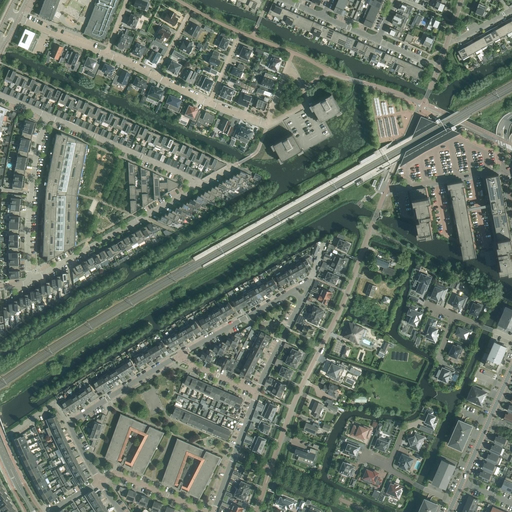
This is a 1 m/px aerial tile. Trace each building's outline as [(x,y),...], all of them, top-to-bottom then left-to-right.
[(51,20),(51,21),(59,0),(44,0),(38,15),(51,20)] [(96,0),(94,5),(95,5),(86,27),(83,34),(102,41),(102,40),(102,39),(104,39),(104,40),(114,13),(118,4),(117,4),(119,0),(96,0)] [(139,0),(135,0),(133,6),(144,10),(147,3),(148,3),(149,0),(142,0),(142,1),(139,0)] [(255,8),(259,10),(263,0),(254,0),(251,8),(255,9),(255,8)] [(374,1),(372,0),(370,0),(369,4),(380,9),(382,4),(374,1)] [(443,11),(448,1),(445,0),(441,0),(441,2),(437,0),(433,8),(439,10),(439,9),(443,11)] [(336,6),(344,10),(346,5),(338,2),(336,6)] [(276,5),(272,3),(268,13),(275,17),(279,8),(275,6),(275,5),(276,5)] [(479,3),(477,9),(476,13),(486,18),(488,12),(485,11),(487,7),(479,3)] [(380,9),(369,4),(367,9),(377,14),(380,9)] [(398,10),(403,12),(410,15),(413,7),(413,8),(413,7),(406,4),(406,5),(407,5),(406,7),(400,4),(398,10)] [(334,11),(341,15),(344,10),(336,6),(334,11)] [(283,9),(279,8),(275,17),(282,20),(286,9),(283,8),(283,9)] [(289,11),(290,11),(286,9),(282,20),(285,21),(285,22),(288,24),(293,14),(289,12),(289,11)] [(377,14),(367,9),(365,14),(375,18),(377,14)] [(175,17),(176,14),(169,10),(163,20),(174,26),(178,19),(175,17)] [(133,15),(131,14),(127,25),(134,28),(135,27),(136,26),(137,24),(136,23),(138,18),(141,18),(142,15),(134,12),(133,15)] [(396,13),(394,18),(403,22),(406,17),(408,18),(410,15),(403,12),(402,15),(396,13)] [(297,15),(293,14),(288,24),(292,25),(292,24),(296,26),(300,15),(297,14),(297,15)] [(375,18),(365,14),(363,18),(373,23),(375,18)] [(303,17),(300,15),(296,26),(303,29),(306,20),(302,18),(303,17)] [(438,28),(441,22),(437,20),(432,17),(428,25),(434,28),(435,27),(438,28)] [(361,23),(371,28),(373,23),(363,18),(361,23)] [(403,22),(394,18),(392,24),(397,26),(396,29),(402,32),(406,23),(403,22)] [(311,21),(310,21),(306,20),(303,29),(309,32),(314,21),(310,20),(311,21)] [(504,22),(505,25),(502,26),(507,35),(506,34),(511,31),(511,29),(507,20),(504,22)] [(316,23),(317,23),(314,21),(309,32),(313,33),(312,34),(316,36),(320,26),(316,24),(316,23)] [(199,27),(193,23),(188,33),(194,37),(199,27)] [(158,34),(155,41),(161,44),(164,37),(167,39),(167,38),(169,38),(170,36),(169,35),(171,32),(168,31),(168,30),(168,29),(168,27),(163,24),(161,27),(157,34),(158,34)] [(325,27),(324,27),(320,26),(316,36),(319,37),(320,36),(323,38),(328,27),(324,26),(325,27)] [(499,28),(497,26),(494,27),(500,38),(501,38),(500,37),(506,35),(507,35),(502,26),(499,28)] [(331,29),(328,27),(323,38),(330,41),(334,32),(330,30),(330,29),(331,29)] [(392,36),(392,37),(399,40),(399,39),(402,32),(396,29),(390,27),(388,32),(394,35),(393,37),(392,36)] [(491,29),(493,32),(489,33),(494,42),(494,41),(500,38),(494,27),(491,29)] [(25,29),(18,45),(32,52),(37,41),(36,40),(38,35),(25,29)] [(338,33),(334,32),(330,41),(337,44),(341,33),(338,32),(338,33)] [(118,44),(117,46),(118,48),(120,48),(122,48),(123,46),(129,49),(133,37),(127,35),(124,34),(123,33),(121,37),(120,37),(118,44)] [(228,36),(221,33),(219,39),(221,40),(218,47),(220,48),(220,49),(220,50),(221,51),(222,50),(223,50),(223,49),(225,50),(229,40),(227,39),(228,36)] [(344,35),(345,35),(341,33),(337,44),(344,46),(348,38),(344,36),(344,35)] [(422,44),(430,48),(432,42),(431,42),(433,38),(423,33),(421,39),(424,40),(422,44)] [(486,35),(485,33),(482,34),(488,45),(488,44),(494,42),(489,33),(486,35)] [(479,36),(480,39),(477,40),(482,49),(481,48),(488,45),(482,34),(479,36)] [(352,39),(348,38),(344,46),(351,50),(355,39),(352,38),(352,39)] [(358,41),(355,39),(351,50),(358,52),(361,44),(357,42),(358,41)] [(183,42),(179,49),(188,54),(192,47),(191,46),(192,43),(186,40),(185,43),(183,42)] [(474,42),(472,40),(469,42),(475,52),(475,51),(481,49),(482,49),(477,40),(474,42)] [(469,55),(475,52),(469,42),(466,43),(468,46),(464,48),(469,56),(469,55)] [(141,53),(145,55),(148,49),(144,47),(137,43),(137,44),(136,46),(134,45),(132,50),(134,51),(133,53),(132,53),(136,55),(139,56),(140,56),(141,53)] [(366,45),(365,45),(361,44),(358,52),(364,55),(369,45),(365,44),(366,45)] [(58,59),(63,48),(55,45),(50,56),(58,59)] [(372,47),(369,45),(364,55),(371,58),(375,50),(371,48),(371,47),(372,47)] [(240,60),(247,63),(249,59),(248,59),(251,51),(252,51),(244,47),(240,56),(241,57),(240,60)] [(462,58),(469,56),(464,48),(458,51),(459,54),(457,55),(459,61),(463,59),(462,58)] [(380,51),(379,51),(375,50),(371,58),(378,61),(382,51),(379,50),(380,51)] [(67,52),(64,59),(68,60),(67,62),(68,62),(68,63),(68,64),(69,65),(70,65),(71,64),(75,66),(74,67),(77,68),(80,62),(77,61),(80,55),(76,53),(76,52),(75,51),(74,51),(73,51),(72,51),(71,51),(71,53),(67,52)] [(158,54),(158,53),(155,52),(152,51),(148,59),(150,61),(153,63),(153,62),(155,64),(160,55),(158,54)] [(210,57),(208,63),(217,67),(220,61),(217,59),(219,54),(213,51),(211,57),(210,57)] [(386,53),(382,51),(378,61),(385,64),(389,56),(385,54),(385,53),(386,53)] [(273,54),(268,67),(274,70),(274,71),(276,71),(277,71),(278,71),(280,67),(279,67),(281,61),(279,60),(280,57),(273,54)] [(393,57),(389,56),(385,64),(392,67),(396,57),(393,56),(393,57)] [(98,65),(96,64),(95,63),(96,61),(88,57),(85,64),(84,67),(83,68),(89,70),(87,75),(93,77),(98,65)] [(399,59),(400,59),(396,57),(392,67),(395,69),(395,70),(398,72),(403,62),(399,60),(399,59)] [(175,74),(176,74),(181,65),(172,61),(171,62),(170,64),(168,67),(166,70),(169,71),(172,72),(175,74)] [(407,63),(403,62),(398,72),(402,73),(402,72),(406,73),(410,63),(407,62),(407,63)] [(232,71),(231,73),(232,75),(233,75),(234,75),(240,77),(243,71),(245,66),(239,63),(237,68),(234,67),(233,70),(232,71)] [(413,65),(410,63),(406,73),(412,76),(416,68),(412,66),(413,65)] [(105,64),(101,71),(107,74),(106,77),(112,80),(116,71),(113,70),(114,68),(105,64)] [(421,69),(420,69),(416,68),(412,76),(420,80),(424,70),(420,68),(421,69)] [(197,73),(191,70),(191,71),(186,69),(182,78),(189,82),(190,79),(194,80),(197,73)] [(9,70),(5,79),(11,82),(15,72),(15,73),(16,72),(13,70),(12,71),(9,70)] [(123,86),(124,86),(124,84),(125,85),(130,74),(123,71),(120,77),(116,75),(112,83),(117,85),(118,82),(119,82),(118,83),(118,84),(123,86)] [(15,83),(18,85),(18,84),(17,84),(21,75),(19,74),(15,73),(15,72),(11,82),(15,83)] [(273,86),(274,83),(273,83),(274,80),(272,80),(272,77),(271,77),(272,75),(265,73),(261,85),(271,88),(272,86),(273,86)] [(17,84),(18,84),(21,86),(24,88),(24,87),(28,78),(25,77),(21,75),(17,84)] [(205,91),(206,91),(207,90),(208,91),(213,81),(205,78),(202,76),(200,79),(199,81),(198,83),(198,84),(199,84),(199,85),(200,84),(202,85),(201,87),(204,89),(204,90),(204,91),(205,91)] [(133,84),(143,89),(140,94),(144,95),(148,86),(144,85),(146,81),(136,77),(133,84)] [(35,80),(32,79),(31,80),(28,78),(24,87),(30,90),(34,81),(35,80)] [(34,91),(33,92),(37,93),(36,93),(40,83),(38,82),(34,81),(30,90),(34,91)] [(47,86),(44,84),(44,85),(40,83),(36,93),(37,93),(43,95),(47,86)] [(46,97),(49,99),(49,98),(53,89),(51,88),(47,86),(43,95),(46,97)] [(147,98),(158,102),(159,101),(162,102),(164,96),(161,95),(163,91),(160,90),(160,89),(155,87),(154,88),(151,86),(147,98)] [(234,90),(224,86),(220,96),(230,100),(232,95),(234,96),(236,91),(234,90)] [(49,98),(56,101),(60,91),(57,90),(57,91),(53,89),(49,98)] [(62,93),(58,102),(64,105),(68,96),(69,95),(66,94),(65,94),(62,93)] [(242,93),(239,99),(238,99),(236,103),(247,107),(248,104),(251,105),(251,106),(254,99),(251,98),(251,96),(242,93)] [(341,110),(332,94),(326,98),(326,99),(315,105),(323,119),(334,113),(335,114),(336,113),(337,115),(343,112),(341,110)] [(178,105),(181,100),(177,99),(178,98),(173,96),(173,97),(169,95),(164,107),(179,113),(182,107),(178,105)] [(68,107),(71,108),(75,98),(74,98),(72,97),(68,96),(64,105),(68,106),(68,107)] [(255,98),(253,104),(257,105),(255,108),(260,110),(261,109),(262,109),(262,110),(263,110),(264,111),(265,110),(265,109),(265,108),(266,108),(268,103),(267,102),(269,99),(265,97),(264,101),(255,98)] [(81,100),(78,99),(78,100),(75,98),(71,108),(77,110),(81,101),(81,100)] [(88,103),(85,102),(84,103),(81,101),(77,110),(83,113),(87,104),(88,103)] [(87,115),(90,116),(94,107),(93,107),(93,106),(91,105),(91,106),(87,104),(83,113),(87,115)] [(196,109),(197,108),(194,106),(193,108),(192,107),(191,106),(190,106),(189,106),(187,106),(185,109),(187,110),(185,114),(191,116),(190,119),(196,121),(198,114),(195,113),(197,109),(196,109)] [(97,107),(97,108),(94,107),(90,116),(96,119),(100,109),(100,110),(100,109),(97,107)] [(99,120),(102,122),(102,121),(106,112),(104,111),(100,110),(100,109),(96,119),(99,120)] [(110,113),(110,114),(106,112),(102,121),(108,124),(112,115),(113,115),(113,114),(110,113)] [(197,122),(195,125),(200,127),(201,125),(200,125),(201,123),(204,125),(205,120),(211,123),(214,116),(209,114),(209,113),(205,112),(204,115),(200,114),(197,122)] [(119,118),(119,117),(116,116),(116,117),(113,115),(112,115),(108,124),(115,127),(119,118)] [(24,125),(20,124),(20,126),(24,127),(24,126),(35,128),(36,125),(35,124),(36,121),(26,117),(24,125)] [(123,118),(122,119),(119,118),(115,127),(121,130),(125,120),(125,121),(126,120),(123,118)] [(229,126),(230,122),(223,119),(222,121),(218,119),(215,126),(219,128),(219,129),(224,131),(224,132),(230,134),(233,128),(229,126)] [(125,131),(128,133),(128,132),(127,132),(131,123),(129,122),(125,121),(125,120),(121,130),(125,131)] [(134,135),(138,125),(135,124),(135,125),(131,123),(127,132),(128,132),(134,135)] [(24,127),(22,135),(32,137),(33,132),(34,132),(35,128),(24,126),(24,127)] [(140,127),(136,136),(143,139),(147,130),(147,129),(144,128),(144,129),(140,127)] [(237,128),(234,137),(237,138),(238,137),(240,137),(239,140),(247,143),(250,138),(252,138),(253,136),(253,135),(253,133),(251,133),(252,132),(248,130),(249,129),(245,127),(245,129),(241,127),(240,130),(237,128)] [(153,133),(153,132),(151,131),(151,132),(147,130),(143,139),(146,141),(149,142),(153,133)] [(45,188),(45,189),(46,189),(45,199),(44,199),(44,200),(45,200),(42,255),(42,256),(47,256),(47,261),(46,261),(75,245),(76,196),(77,196),(76,196),(76,193),(77,193),(86,144),(87,144),(60,132),(60,133),(61,133),(60,134),(56,133),(56,134),(46,188),(45,188)] [(159,135),(157,134),(153,133),(149,142),(148,144),(154,147),(159,135)] [(16,142),(16,144),(19,145),(20,144),(30,146),(31,142),(30,142),(32,137),(22,135),(20,143),(16,142)] [(163,136),(163,137),(159,135),(154,147),(161,150),(162,147),(166,138),(166,137),(163,136)] [(297,153),(297,152),(300,150),(292,136),(275,145),(280,153),(279,154),(280,156),(278,158),(281,163),(284,161),(283,161),(297,153)] [(172,141),(173,140),(170,139),(169,140),(166,138),(162,147),(168,150),(172,141)] [(178,144),(178,143),(176,142),(176,143),(172,141),(168,150),(171,152),(174,153),(178,144)] [(20,144),(19,145),(18,153),(28,155),(29,150),(30,150),(30,146),(20,144)] [(182,144),(182,145),(178,144),(174,153),(181,156),(185,146),(185,147),(185,146),(182,144)] [(189,147),(188,148),(185,147),(185,146),(181,156),(187,158),(191,149),(192,148),(189,147)] [(190,160),(193,162),(193,161),(197,152),(195,151),(191,149),(187,158),(190,160)] [(201,153),(197,152),(193,161),(200,164),(204,155),(204,154),(201,153)] [(12,160),(12,162),(16,163),(16,162),(27,164),(28,160),(27,159),(28,155),(18,153),(16,161),(12,160)] [(203,165),(203,166),(206,167),(210,157),(208,156),(204,155),(200,164),(203,165)] [(215,171),(227,165),(216,160),(217,159),(214,158),(213,159),(210,157),(206,167),(215,171)] [(16,163),(14,171),(25,172),(25,167),(26,168),(27,164),(16,162),(16,163)] [(128,162),(127,162),(128,162),(129,180),(135,179),(135,171),(140,170),(140,167),(128,162)] [(152,172),(140,167),(140,170),(141,187),(147,187),(147,176),(152,176),(152,172)] [(9,178),(9,180),(13,181),(13,180),(24,181),(25,177),(24,177),(25,172),(14,171),(13,179),(9,178)] [(251,175),(240,171),(239,174),(237,173),(235,176),(244,180),(246,181),(246,180),(248,179),(249,179),(250,177),(251,176),(251,175)] [(159,175),(152,172),(152,176),(153,186),(181,185),(167,179),(167,182),(159,183),(159,175)] [(511,244),(499,174),(484,177),(488,200),(486,200),(487,209),(490,208),(490,210),(499,258),(499,261),(502,274),(511,272),(511,244)] [(239,184),(241,183),(242,183),(243,181),(244,180),(235,176),(233,175),(232,178),(230,177),(228,180),(237,184),(238,185),(239,184)] [(135,179),(129,180),(129,196),(136,195),(141,195),(141,189),(135,189),(135,179)] [(232,188),(233,188),(235,187),(236,186),(237,184),(228,180),(226,179),(224,182),(222,181),(221,184),(230,188),(229,188),(231,189),(232,188)] [(13,180),(13,181),(12,189),(22,190),(23,185),(24,185),(24,181),(13,180)] [(462,181),(449,183),(463,257),(476,255),(462,181)] [(225,192),(226,192),(228,191),(229,190),(229,188),(230,188),(221,184),(219,183),(217,186),(215,185),(214,188),(222,192),(224,193),(225,192)] [(181,185),(153,186),(153,197),(154,200),(160,197),(159,189),(167,189),(167,192),(181,185)] [(147,187),(141,187),(141,189),(141,195),(142,203),(142,207),(154,200),(153,197),(148,197),(147,187)] [(217,196),(219,196),(221,195),(222,194),(222,192),(214,188),(211,187),(210,190),(208,189),(207,192),(215,196),(217,197),(217,196)] [(426,188),(410,191),(419,238),(433,236),(429,219),(427,220),(427,219),(431,218),(431,215),(427,215),(427,214),(430,214),(426,188)] [(210,200),(212,200),(213,199),(214,198),(215,196),(207,192),(204,191),(203,194),(201,193),(200,196),(208,200),(210,201),(210,200)] [(11,194),(11,202),(7,202),(6,204),(10,205),(10,204),(22,205),(22,200),(21,200),(21,195),(11,194)] [(136,195),(129,196),(130,213),(142,207),(142,203),(136,204),(136,195)] [(203,204),(205,204),(206,203),(207,202),(208,200),(200,196),(197,195),(196,198),(194,197),(193,200),(192,201),(201,204),(203,205),(203,204)] [(196,208),(198,208),(199,207),(200,206),(201,204),(192,201),(193,200),(190,199),(189,202),(187,202),(185,204),(185,205),(194,208),(196,209),(196,208)] [(189,212),(190,212),(192,211),(193,210),(194,208),(185,205),(185,204),(183,203),(181,206),(180,206),(178,209),(187,212),(186,213),(188,213),(189,212)] [(10,205),(10,213),(20,213),(20,208),(21,209),(22,205),(10,204),(10,205)] [(186,214),(186,213),(187,212),(178,209),(176,207),(174,211),(172,210),(171,213),(179,216),(179,217),(181,217),(182,216),(183,216),(185,215),(186,214)] [(165,214),(164,217),(172,221),(174,222),(175,221),(176,220),(178,219),(179,218),(179,217),(179,216),(171,213),(168,211),(167,215),(165,214)] [(5,221),(5,223),(9,223),(9,222),(20,222),(21,218),(20,218),(20,213),(10,213),(9,221),(5,221)] [(164,217),(161,216),(160,219),(158,218),(157,221),(167,226),(167,225),(169,224),(170,223),(172,222),(172,221),(164,217)] [(19,226),(20,226),(20,222),(9,222),(9,223),(9,231),(19,231),(19,226)] [(152,224),(151,225),(150,223),(147,225),(144,227),(149,236),(162,228),(152,224)] [(141,228),(141,229),(138,230),(143,239),(149,236),(144,227),(141,228)] [(144,241),(143,239),(138,230),(135,232),(132,234),(137,243),(138,244),(144,241)] [(19,236),(19,231),(9,231),(9,239),(5,239),(5,241),(9,241),(9,240),(20,240),(20,236),(19,236)] [(131,246),(137,243),(132,234),(132,233),(129,235),(129,236),(126,237),(131,246)] [(132,248),(131,246),(126,237),(123,239),(120,241),(125,249),(126,251),(132,248)] [(19,244),(20,244),(20,240),(9,240),(9,241),(9,250),(19,249),(19,244)] [(120,241),(120,240),(117,242),(114,244),(119,253),(125,249),(120,241)] [(350,244),(340,240),(338,245),(339,245),(338,248),(346,251),(346,252),(347,252),(349,247),(350,244)] [(111,246),(108,247),(113,256),(119,253),(114,244),(111,246)] [(105,249),(102,251),(107,260),(113,256),(108,247),(105,249)] [(19,254),(19,249),(9,250),(9,258),(5,258),(5,260),(9,260),(9,259),(20,258),(20,254),(19,254)] [(102,251),(102,250),(99,252),(99,253),(96,254),(101,263),(107,260),(102,251)] [(493,250),(484,252),(487,266),(496,264),(495,262),(499,261),(499,258),(495,259),(493,250)] [(93,256),(90,258),(95,267),(101,263),(96,254),(93,256)] [(344,261),(345,259),(336,255),(335,255),(334,255),(333,255),(333,256),(332,257),(332,256),(332,257),(331,256),(326,254),(324,257),(342,265),(343,263),(344,263),(345,262),(345,261),(344,261)] [(87,260),(84,261),(91,273),(97,269),(95,267),(90,258),(90,257),(87,259),(87,260)] [(313,263),(310,257),(301,261),(301,260),(300,260),(306,271),(311,268),(309,265),(313,263)] [(323,260),(328,262),(330,262),(329,263),(329,264),(329,265),(329,266),(330,266),(331,266),(337,269),(336,270),(337,271),(338,271),(339,271),(339,270),(340,270),(342,265),(324,257),(323,260)] [(19,263),(20,262),(20,258),(9,259),(9,260),(9,268),(19,267),(19,263)] [(389,262),(378,258),(375,264),(384,268),(382,272),(390,275),(393,270),(387,267),(389,262)] [(299,261),(300,262),(296,265),(301,274),(306,271),(300,260),(299,261)] [(81,263),(78,264),(78,265),(83,273),(89,270),(84,261),(81,263)] [(72,271),(73,279),(77,277),(78,279),(84,275),(83,273),(78,265),(78,264),(75,266),(72,268),(72,267),(72,268),(73,270),(72,271)] [(291,267),(291,266),(290,266),(296,277),(301,274),(296,265),(291,267)] [(290,266),(290,268),(286,270),(291,280),(296,277),(290,266)] [(21,277),(21,272),(20,272),(19,267),(9,268),(10,279),(20,278),(20,277),(21,277)] [(282,273),(281,271),(280,272),(286,282),(291,280),(286,270),(282,273)] [(276,276),(281,285),(286,282),(280,272),(280,273),(276,276)] [(328,272),(326,277),(327,278),(326,280),(334,283),(334,284),(335,285),(338,279),(337,279),(338,277),(328,272)] [(431,278),(421,274),(416,287),(418,287),(416,291),(422,294),(425,286),(427,287),(431,278)] [(278,287),(272,278),(268,280),(267,279),(266,279),(273,290),(278,287)] [(266,280),(267,281),(262,283),(268,293),(273,290),(266,279),(266,280)] [(258,286),(257,285),(256,285),(263,296),(268,293),(262,283),(258,286)] [(376,286),(369,284),(366,294),(373,297),(376,286)] [(256,285),(257,287),(252,289),(258,299),(263,296),(256,285)] [(438,300),(439,297),(439,298),(440,297),(439,297),(440,296),(444,297),(447,289),(443,288),(442,290),(435,287),(431,297),(432,298),(438,300)] [(318,290),(313,288),(311,291),(329,298),(330,297),(331,297),(332,297),(332,296),(332,295),(331,294),(332,293),(323,289),(322,289),(321,288),(320,289),(319,290),(319,291),(318,290)] [(248,292),(247,290),(247,291),(253,301),(258,299),(252,289),(248,292)] [(246,291),(247,292),(242,295),(248,304),(253,301),(247,291),(246,291)] [(310,294),(316,296),(317,296),(317,297),(316,297),(316,298),(316,299),(317,300),(318,300),(324,303),(324,304),(325,305),(326,305),(326,304),(327,304),(329,298),(311,291),(310,294)] [(238,297),(237,296),(243,307),(248,304),(242,295),(238,297)] [(464,306),(468,297),(463,295),(462,298),(457,296),(453,305),(454,306),(459,309),(461,305),(464,306)] [(232,300),(238,310),(243,307),(237,296),(236,296),(237,298),(232,300)] [(234,312),(229,302),(224,305),(223,304),(229,315),(234,312)] [(476,316),(480,308),(481,309),(483,305),(478,303),(477,305),(473,304),(473,305),(472,304),(471,308),(472,308),(470,313),(472,314),(472,315),(475,316),(476,315),(476,316)] [(222,304),(223,305),(219,308),(224,317),(229,315),(223,304),(222,304)] [(320,317),(321,318),(323,313),(322,312),(323,310),(315,307),(315,306),(314,305),(312,311),(311,313),(320,317)] [(409,310),(412,311),(410,315),(413,316),(412,318),(411,318),(409,323),(410,323),(415,325),(416,326),(418,321),(417,320),(418,318),(420,319),(422,314),(416,311),(417,308),(412,306),(410,309),(409,310)] [(511,308),(506,306),(499,324),(511,329),(511,308)] [(214,310),(214,309),(213,309),(219,320),(224,317),(219,308),(214,310)] [(212,310),(213,311),(209,314),(214,323),(219,320),(213,309),(212,310)] [(317,325),(319,320),(320,317),(311,313),(310,313),(308,318),(309,318),(308,320),(316,324),(317,325)] [(204,316),(204,315),(203,315),(209,326),(214,323),(209,314),(204,316)] [(199,319),(204,329),(209,326),(203,315),(202,315),(203,317),(199,319)] [(429,318),(425,329),(428,330),(426,337),(430,338),(429,341),(435,343),(437,337),(435,336),(437,329),(434,328),(436,321),(429,318)] [(306,322),(304,322),(297,319),(296,322),(301,324),(302,324),(302,325),(301,328),(300,329),(300,330),(300,331),(301,331),(302,332),(311,336),(312,334),(313,334),(314,333),(313,332),(313,330),(313,329),(313,328),(312,328),(311,328),(310,329),(304,326),(306,322)] [(201,331),(195,321),(191,324),(190,323),(189,323),(195,334),(201,331)] [(349,322),(343,337),(358,344),(362,336),(364,337),(367,330),(364,329),(349,322)] [(189,323),(189,325),(185,327),(190,337),(195,334),(189,323)] [(181,329),(180,328),(179,329),(186,339),(190,337),(185,327),(181,329)] [(457,329),(455,332),(456,332),(456,334),(465,338),(464,341),(471,344),(474,336),(471,334),(472,332),(466,329),(465,331),(458,328),(458,329),(457,329)] [(179,329),(180,330),(175,333),(181,342),(186,339),(179,329)] [(270,336),(260,331),(257,337),(267,342),(270,336)] [(171,335),(170,334),(169,334),(176,345),(181,342),(175,333),(171,335)] [(165,338),(171,348),(176,345),(169,334),(170,336),(165,338)] [(231,339),(229,338),(228,340),(227,340),(226,343),(229,345),(230,346),(235,348),(236,349),(241,338),(235,334),(234,337),(232,336),(231,339)] [(267,342),(257,337),(255,342),(265,347),(267,342)] [(167,350),(161,340),(157,343),(156,342),(155,342),(156,343),(157,345),(162,353),(167,350)] [(213,350),(216,352),(223,356),(226,350),(228,351),(230,346),(229,345),(226,343),(222,342),(221,344),(220,343),(218,346),(216,345),(215,347),(213,350)] [(265,347),(255,342),(252,347),(262,352),(265,347)] [(484,365),(496,370),(501,359),(506,347),(494,342),(489,354),(484,365)] [(381,349),(380,351),(385,354),(390,344),(387,343),(384,350),(381,349)] [(464,346),(457,343),(456,346),(453,345),(453,346),(452,346),(448,353),(450,354),(449,355),(452,356),(452,357),(455,359),(455,357),(456,358),(458,353),(460,354),(464,346)] [(157,345),(153,348),(157,355),(162,353),(157,345)] [(148,348),(147,347),(153,358),(157,355),(153,348),(152,346),(148,348)] [(146,348),(147,349),(143,351),(149,361),(153,358),(147,347),(146,348)] [(262,352),(252,347),(249,353),(259,358),(262,352)] [(342,354),(348,356),(350,349),(345,347),(342,354)] [(211,363),(216,352),(213,350),(210,349),(209,351),(207,350),(206,353),(204,352),(203,354),(202,354),(200,358),(204,360),(211,363)] [(298,360),(299,361),(299,360),(301,356),(301,355),(301,353),(293,350),(294,349),(292,349),(290,354),(290,356),(289,356),(298,360)] [(139,354),(138,352),(138,353),(144,363),(149,361),(143,351),(139,354)] [(134,357),(139,366),(144,363),(138,353),(137,353),(138,354),(134,357)] [(246,358),(248,359),(257,363),(259,358),(249,353),(246,358)] [(287,361),(286,363),(294,367),(296,368),(298,363),(297,363),(298,360),(289,356),(290,356),(289,356),(288,356),(289,356),(287,361),(287,360),(286,361),(287,361)] [(235,363),(226,358),(222,367),(225,369),(230,371),(234,365),(235,363)] [(136,368),(130,359),(125,362),(125,361),(124,361),(131,371),(136,368)] [(257,363),(248,359),(245,364),(254,368),(257,363)] [(124,361),(124,363),(120,365),(121,367),(126,374),(131,371),(124,361)] [(254,368),(245,364),(242,369),(251,374),(254,368)] [(329,370),(328,373),(330,374),(328,377),(338,382),(346,367),(339,364),(338,366),(332,364),(331,367),(330,367),(330,368),(329,369),(329,370)] [(126,374),(121,367),(117,369),(121,377),(126,374)] [(281,372),(280,374),(288,378),(289,379),(292,374),(291,374),(292,371),(282,367),(280,372),(281,372)] [(451,380),(454,372),(449,369),(449,371),(443,368),(442,369),(438,367),(435,373),(439,375),(438,378),(442,380),(441,380),(443,381),(446,382),(448,379),(451,380)] [(112,372),(117,380),(121,377),(117,369),(112,372)] [(239,375),(248,379),(251,374),(242,369),(239,375)] [(108,375),(107,373),(106,372),(107,374),(103,376),(108,385),(113,382),(108,375)] [(117,380),(112,372),(108,375),(113,382),(117,380)] [(98,379),(98,377),(97,378),(104,388),(108,385),(103,376),(98,379)] [(183,381),(182,384),(189,388),(193,378),(188,376),(186,382),(183,381)] [(97,378),(97,379),(93,382),(99,391),(104,388),(97,378)] [(193,378),(189,388),(194,390),(198,380),(193,378)] [(198,380),(194,390),(199,392),(203,382),(198,380)] [(272,382),(267,380),(265,383),(283,391),(284,389),(285,390),(286,389),(286,388),(286,387),(285,387),(286,385),(277,381),(276,381),(275,381),(274,381),(274,382),(273,383),(272,383),(272,382)] [(203,382),(199,392),(204,394),(208,385),(203,382)] [(270,390),(270,391),(270,392),(271,392),(272,392),(272,393),(278,395),(277,396),(278,397),(279,397),(280,397),(280,396),(281,396),(283,391),(265,383),(264,386),(269,388),(270,388),(271,389),(270,389),(271,389),(270,390)] [(89,384),(85,387),(84,386),(90,397),(95,393),(89,384)] [(338,395),(336,394),(338,387),(330,384),(329,386),(325,385),(323,389),(329,392),(328,394),(336,398),(338,395)] [(208,385),(204,394),(209,396),(213,387),(208,385)] [(83,387),(84,388),(80,391),(85,400),(90,397),(84,386),(83,387)] [(213,387),(209,396),(214,398),(218,389),(213,387)] [(486,393),(473,387),(467,399),(481,405),(486,393)] [(214,398),(213,399),(218,401),(219,400),(223,391),(218,389),(214,398)] [(76,393),(75,392),(81,403),(85,400),(80,391),(76,393)] [(223,391),(219,400),(224,403),(228,393),(223,391)] [(74,393),(75,394),(71,396),(77,405),(81,403),(75,392),(74,393)] [(228,393),(224,403),(229,405),(233,395),(228,393)] [(233,395),(229,405),(234,407),(238,398),(233,395)] [(67,399),(66,398),(65,398),(72,408),(77,405),(71,396),(67,399)] [(66,400),(61,403),(63,405),(61,406),(63,409),(65,408),(67,412),(72,408),(65,398),(66,400)] [(241,410),(242,406),(240,406),(243,400),(238,398),(234,407),(241,410)] [(322,408),(324,405),(322,404),(316,401),(312,411),(315,412),(313,416),(318,418),(322,408)] [(277,407),(270,404),(270,405),(266,404),(265,406),(258,402),(257,406),(274,413),(277,407)] [(175,409),(173,415),(178,417),(182,408),(175,405),(173,408),(175,409)] [(264,417),(271,420),(274,413),(257,406),(255,410),(263,412),(262,414),(265,416),(264,417)] [(183,419),(187,410),(182,408),(178,417),(183,419)] [(188,421),(192,412),(187,410),(183,419),(188,421)] [(428,423),(427,427),(433,429),(436,422),(433,421),(435,416),(431,415),(433,412),(427,410),(425,415),(428,416),(425,422),(428,423)] [(193,424),(197,414),(192,412),(188,421),(193,424)] [(503,419),(511,423),(511,414),(508,413),(508,415),(506,414),(503,419)] [(96,422),(95,421),(92,429),(100,431),(106,416),(103,414),(101,420),(97,419),(96,422)] [(198,426),(202,416),(197,414),(193,424),(198,426)] [(58,423),(55,416),(54,416),(54,415),(51,416),(52,417),(45,420),(49,427),(58,423)] [(143,432),(147,425),(123,415),(122,415),(118,421),(120,422),(116,428),(115,428),(116,429),(117,429),(113,435),(113,436),(114,436),(111,442),(110,442),(111,443),(112,443),(108,449),(108,450),(109,450),(105,457),(106,457),(118,462),(119,460),(131,427),(143,432)] [(203,428),(207,419),(202,416),(198,426),(203,428)] [(266,422),(253,417),(251,421),(260,423),(258,427),(261,429),(261,431),(268,434),(271,427),(265,424),(266,422)] [(208,430),(212,421),(207,419),(203,428),(208,430)] [(467,440),(469,436),(470,436),(468,435),(472,426),(459,420),(456,426),(455,426),(451,437),(452,437),(449,444),(461,449),(466,440),(468,441),(467,440)] [(216,425),(217,423),(212,421),(208,430),(212,432),(216,425)] [(61,430),(59,426),(60,426),(59,423),(58,423),(49,427),(46,429),(49,436),(52,435),(61,430)] [(307,423),(304,429),(310,432),(309,433),(315,435),(319,425),(316,424),(313,423),(313,425),(307,423)] [(331,432),(333,427),(324,424),(322,429),(331,432)] [(221,427),(216,425),(212,432),(217,434),(221,427)] [(221,425),(221,427),(217,434),(222,437),(226,427),(221,425)] [(162,432),(150,426),(146,434),(148,434),(132,465),(130,468),(142,473),(143,473),(145,466),(146,466),(147,466),(146,466),(148,459),(150,460),(150,459),(152,452),(153,453),(154,453),(153,453),(155,446),(157,446),(159,439),(160,440),(161,439),(160,439),(162,432)] [(351,435),(362,439),(362,437),(364,438),(365,437),(368,438),(372,430),(364,427),(364,428),(360,427),(359,428),(354,426),(351,435)] [(227,439),(230,433),(232,434),(234,430),(226,427),(222,437),(227,439)] [(90,436),(91,436),(90,439),(93,440),(91,446),(95,447),(100,431),(92,429),(90,436)] [(62,430),(61,430),(52,435),(55,442),(65,437),(63,433),(62,430)] [(254,439),(247,434),(245,438),(263,446),(266,439),(259,436),(259,437),(255,436),(254,439)] [(387,440),(380,438),(381,435),(379,434),(375,443),(377,443),(375,447),(379,448),(378,449),(381,450),(382,449),(385,451),(386,447),(388,448),(390,441),(387,440)] [(409,439),(411,445),(410,447),(410,448),(418,451),(424,437),(416,434),(415,436),(409,439)] [(26,441),(24,436),(20,437),(20,436),(14,439),(17,445),(26,441)] [(494,442),(506,447),(509,440),(499,436),(498,438),(496,437),(494,442)] [(68,445),(66,440),(67,440),(65,437),(55,442),(58,449),(68,445)] [(253,450),(260,453),(263,446),(245,438),(243,443),(252,444),(250,447),(254,449),(253,450)] [(203,450),(179,439),(175,446),(174,446),(175,446),(176,447),(172,453),(174,454),(170,460),(169,460),(170,460),(171,461),(167,467),(168,468),(165,474),(164,474),(165,474),(166,475),(162,481),(163,482),(174,487),(175,484),(187,451),(200,457),(203,450)] [(28,446),(26,441),(17,445),(19,450),(28,446)] [(347,454),(349,454),(348,455),(351,456),(352,455),(356,457),(357,453),(356,452),(357,450),(358,450),(359,450),(359,449),(358,449),(358,448),(358,446),(347,442),(344,450),(348,452),(347,454)] [(58,449),(62,456),(71,452),(69,447),(70,447),(69,444),(68,445),(58,449)] [(490,451),(499,455),(502,448),(495,445),(494,446),(492,446),(490,451)] [(30,451),(28,446),(19,450),(21,455),(30,451)] [(304,462),(305,457),(314,460),(318,451),(310,448),(309,452),(297,448),(294,454),(298,455),(297,459),(304,462)] [(33,455),(30,451),(21,455),(23,460),(33,455)] [(75,459),(73,454),(74,454),(72,451),(71,452),(62,456),(66,464),(75,459)] [(218,456),(206,451),(202,458),(204,459),(188,490),(187,492),(199,497),(199,498),(200,498),(221,457),(218,456)] [(486,460),(498,465),(501,458),(491,453),(490,455),(488,454),(486,460)] [(37,459),(35,454),(33,455),(23,460),(26,465),(35,460),(37,459)] [(408,465),(411,466),(413,463),(411,462),(412,459),(402,455),(402,456),(401,456),(399,459),(400,459),(400,461),(401,462),(399,466),(406,469),(408,465)] [(66,464),(63,465),(67,472),(69,471),(79,465),(76,461),(77,461),(76,458),(75,459),(66,464)] [(455,465),(442,459),(433,482),(445,488),(455,465)] [(37,465),(35,460),(26,465),(28,470),(37,465)] [(347,463),(347,464),(343,462),(342,465),(340,465),(338,470),(340,471),(340,472),(342,472),(350,476),(350,475),(353,476),(355,470),(353,469),(354,466),(350,465),(350,464),(347,463)] [(497,467),(487,462),(486,464),(484,463),(482,468),(494,474),(497,467)] [(40,464),(37,465),(28,470),(31,474),(40,470),(42,468),(40,464)] [(79,465),(69,471),(73,478),(83,472),(82,472),(80,468),(81,468),(79,465)] [(239,473),(234,471),(232,474),(239,477),(241,478),(243,474),(249,477),(249,478),(250,479),(251,478),(252,478),(253,476),(254,476),(255,475),(255,474),(254,473),(254,472),(245,468),(244,468),(243,468),(242,469),(242,470),(241,473),(240,474),(239,473)] [(31,474),(33,479),(42,475),(40,470),(31,474)] [(378,473),(374,472),(368,470),(367,470),(364,478),(373,481),(372,484),(379,487),(381,480),(376,478),(378,473)] [(478,477),(490,482),(493,475),(483,471),(482,473),(481,472),(478,477)] [(84,475),(85,474),(83,472),(73,478),(71,479),(75,486),(87,479),(84,475)] [(33,479),(36,484),(44,479),(42,475),(33,479)] [(506,477),(501,488),(506,490),(511,479),(506,477)] [(36,484),(38,489),(47,484),(44,479),(36,484)] [(248,493),(250,488),(250,485),(243,482),(243,481),(241,481),(239,486),(240,486),(239,488),(238,488),(247,493),(248,493)] [(395,484),(390,482),(388,486),(387,489),(387,488),(386,489),(387,489),(385,493),(390,495),(390,496),(391,494),(394,495),(393,497),(398,499),(400,495),(401,494),(400,494),(401,492),(402,492),(402,491),(403,487),(398,485),(395,484),(395,483),(395,484)] [(38,489),(41,493),(50,489),(47,484),(38,489)] [(136,493),(137,493),(120,487),(119,490),(125,492),(124,496),(127,497),(126,498),(134,501),(134,500),(136,493)] [(236,493),(235,496),(243,499),(243,500),(245,500),(247,495),(246,495),(247,493),(238,488),(239,488),(238,488),(236,493)] [(41,493),(44,498),(52,493),(50,489),(41,493)] [(98,496),(96,494),(93,490),(84,495),(88,502),(97,497),(98,496)] [(44,498),(47,503),(58,496),(55,492),(52,493),(44,498)] [(149,498),(136,493),(134,500),(140,502),(139,503),(146,506),(149,498)] [(0,504),(2,507),(8,501),(9,500),(6,496),(5,496),(0,501),(0,504)] [(478,500),(470,496),(467,501),(476,505),(478,500)] [(102,503),(101,500),(100,501),(97,497),(88,502),(93,509),(102,503)] [(296,503),(286,498),(286,499),(285,499),(285,498),(284,499),(281,497),(278,503),(283,505),(282,508),(286,509),(287,507),(291,509),(292,505),(295,506),(296,503)] [(434,511),(437,504),(425,499),(422,505),(421,505),(417,511),(434,511)] [(12,505),(8,501),(2,507),(0,508),(0,511),(4,511),(11,506),(12,505)] [(167,506),(154,501),(152,509),(158,511),(159,511),(163,511),(165,511),(167,507),(167,506)] [(467,501),(465,506),(476,511),(478,506),(476,505),(467,501)] [(229,505),(222,502),(221,505),(236,511),(242,511),(243,511),(243,510),(242,510),(243,508),(234,504),(233,504),(232,504),(231,505),(230,506),(229,505)] [(107,509),(105,506),(104,507),(102,503),(93,509),(95,511),(102,511),(106,510),(107,509)]
